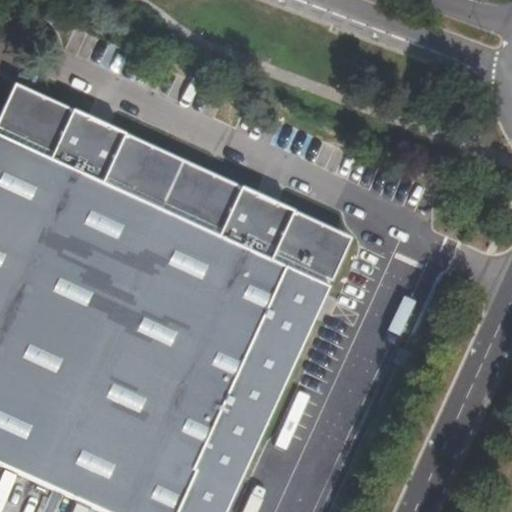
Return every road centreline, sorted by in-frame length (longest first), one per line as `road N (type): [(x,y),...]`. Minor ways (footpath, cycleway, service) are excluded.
road 1 (unclassified): [(416,511),(511,301)]
road 2 (tertiary): [(319,0),(511,72)]
